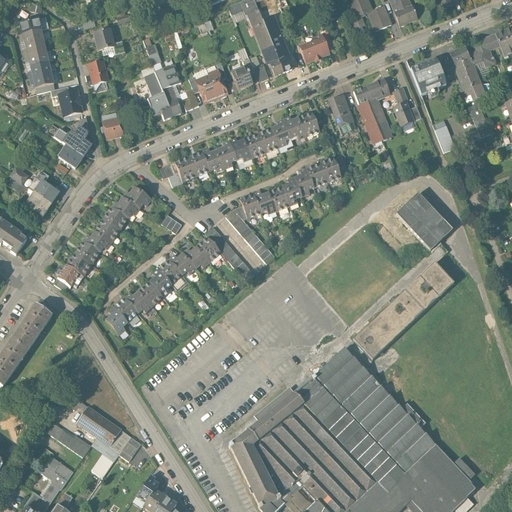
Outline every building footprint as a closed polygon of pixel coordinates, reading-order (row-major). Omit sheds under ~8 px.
[(202,0),(206,8),(227,0),(202,0)] [(245,17),(247,16),(258,12),(255,4),(253,0),(249,0),(240,4),(243,13),(245,17)] [(275,0),(279,9),(293,4),(291,0),(275,0)] [(361,18),(367,15),(372,13),(367,0),(348,0),(357,19),(361,18)] [(409,25),(399,0),(388,0),(400,28),(409,25)] [(408,0),(399,0),(409,25),(417,22),(408,0)] [(452,0),(434,0),(439,12),(454,6),(453,2),(452,0)] [(13,1),(0,21),(0,25),(6,30),(21,7),(13,1)] [(231,17),(243,13),(240,4),(228,8),(231,17)] [(266,66),(270,64),(278,61),(286,58),(267,8),(258,12),(247,16),(248,20),(266,66)] [(384,8),(372,13),(367,15),(375,33),(391,26),(384,8)] [(275,13),(278,22),(284,20),(280,10),(275,13)] [(243,13),(231,17),(234,25),(248,20),(247,16),(245,17),(243,13)] [(367,33),(361,18),(357,19),(349,23),(355,38),(367,33)] [(19,24),(22,35),(39,31),(37,20),(19,24)] [(213,30),(210,22),(204,24),(198,27),(201,34),(213,30)] [(188,24),(171,30),(173,35),(190,28),(188,24)] [(108,30),(93,34),(97,52),(113,48),(112,45),(108,30)] [(175,40),(173,35),(171,30),(162,33),(166,43),(175,40)] [(22,35),(24,46),(42,42),(39,31),(22,35)] [(505,60),(511,57),(511,31),(496,37),(500,49),(505,60)] [(312,42),(298,48),(305,65),(314,61),(314,63),(321,60),(320,59),(329,56),(321,36),(312,40),(312,42)] [(475,52),(469,55),(475,73),(496,65),(493,59),(493,60),(490,53),(500,49),(496,37),(495,36),(485,40),(480,45),(474,47),(475,52)] [(0,58),(7,63),(11,58),(0,50),(0,46),(4,40),(0,37),(0,58)] [(142,42),(145,48),(151,46),(149,39),(142,42)] [(24,46),(27,57),(45,53),(42,42),(24,46)] [(112,45),(113,48),(115,56),(124,54),(121,43),(112,45)] [(145,48),(155,74),(164,71),(161,64),(164,63),(163,59),(160,60),(154,45),(151,46),(145,48)] [(454,73),(467,105),(477,101),(485,98),(481,86),(475,73),(469,55),(466,48),(449,55),(453,66),(444,70),(446,76),(454,73)] [(238,52),(242,63),(248,60),(244,49),(238,52)] [(27,57),(30,68),(47,64),(45,53),(27,57)] [(256,57),(248,60),(252,70),(259,67),(256,57)] [(286,58),(278,61),(283,74),(291,71),(286,58)] [(104,60),(87,64),(89,73),(84,74),(89,94),(108,89),(106,81),(109,80),(104,60)] [(246,72),(252,70),(248,60),(242,63),(245,68),(246,72)] [(275,77),(283,74),(278,61),(270,64),(275,77)] [(432,61),(410,70),(419,94),(441,86),(432,61)] [(30,68),(32,79),(50,74),(47,64),(30,68)] [(221,83),(226,80),(220,65),(215,67),(216,72),(221,83)] [(258,84),(268,80),(263,65),(259,67),(252,70),(258,84)] [(162,92),(170,89),(180,85),(173,67),(164,71),(155,74),(140,80),(147,98),(154,95),(162,92)] [(234,84),(238,92),(252,87),(246,72),(245,68),(230,74),(234,84)] [(207,75),(208,78),(217,101),(226,97),(221,83),(216,72),(207,75)] [(53,85),(50,74),(32,79),(35,90),(53,85)] [(204,106),(217,101),(208,78),(195,83),(199,93),(204,106)] [(188,81),(192,91),(194,95),(199,93),(195,83),(194,79),(188,81)] [(385,82),(364,90),(370,104),(377,102),(391,96),(385,82)] [(232,95),(238,92),(234,84),(228,86),(232,95)] [(54,91),(53,85),(35,90),(36,96),(54,91)] [(489,85),(481,86),(485,98),(492,95),(489,85)] [(78,87),(57,92),(64,119),(84,115),(78,87)] [(170,89),(162,92),(173,119),(181,116),(170,89)] [(361,108),(370,104),(364,90),(355,94),(361,108)] [(393,94),(399,107),(406,104),(408,103),(403,90),(393,94)] [(181,102),(186,113),(199,108),(194,95),(192,91),(185,94),(187,99),(181,102)] [(164,122),(173,119),(162,92),(154,95),(145,99),(153,119),(162,116),(164,122)] [(345,96),(330,102),(343,137),(359,132),(345,96)] [(491,136),(477,101),(467,105),(481,140),(491,136)] [(359,109),(374,146),(392,138),(377,102),(370,104),(361,108),(359,109)] [(401,128),(414,123),(409,112),(406,104),(399,107),(393,109),(401,128)] [(416,109),(409,112),(414,123),(421,120),(416,109)] [(311,114),(298,119),(306,139),(319,134),(311,114)] [(118,119),(102,123),(106,140),(122,136),(118,119)] [(299,142),(306,139),(298,119),(284,125),(290,140),(297,137),(299,142)] [(444,154),(454,150),(443,121),(432,125),(444,154)] [(126,128),(129,135),(141,130),(138,122),(126,128)] [(284,143),(290,140),(284,125),(271,130),(278,150),(285,147),(284,143)] [(93,148),(85,143),(89,138),(89,136),(88,135),(87,134),(79,129),(75,136),(71,134),(69,137),(60,132),(55,140),(67,148),(85,160),(93,148)] [(265,155),(278,150),(271,130),(257,136),(265,155)] [(251,161),(265,155),(257,136),(243,141),(251,161)] [(243,141),(230,147),(236,162),(242,159),(244,163),(251,161),(243,141)] [(476,151),(473,144),(468,146),(471,154),(476,151)] [(230,164),(236,162),(230,147),(216,152),(224,171),(232,168),(230,164)] [(76,172),(85,160),(67,148),(59,160),(76,172)] [(217,174),(224,171),(216,152),(202,158),(208,172),(215,170),(217,174)] [(201,155),(188,160),(195,178),(208,172),(202,158),(201,155)] [(188,160),(175,165),(182,183),(195,178),(188,160)] [(320,166),(327,184),(341,179),(333,160),(320,166)] [(187,196),(182,183),(175,165),(158,172),(162,182),(168,179),(177,200),(187,196)] [(306,171),(314,190),(327,184),(320,166),(306,171)] [(8,178),(12,180),(21,186),(27,178),(14,169),(8,178)] [(300,177),(294,180),(301,199),(309,196),(308,192),(314,190),(306,171),(299,174),(300,177)] [(27,190),(33,194),(40,183),(43,185),(48,179),(39,172),(27,190)] [(19,198),(26,189),(21,186),(12,180),(8,186),(16,192),(14,195),(19,198)] [(282,189),(290,209),(297,206),(295,201),(301,199),(294,180),(287,182),(289,186),(282,189)] [(40,183),(33,194),(50,206),(58,195),(43,185),(40,183)] [(125,194),(122,198),(138,210),(142,205),(145,208),(150,200),(133,188),(128,196),(125,194)] [(269,194),(277,214),(290,209),(282,189),(269,194)] [(43,217),(50,206),(33,194),(25,205),(43,217)] [(259,194),(253,196),(261,215),(266,213),(268,217),(277,214),(269,194),(261,197),(259,194)] [(418,194),(396,215),(430,251),(452,230),(418,194)] [(248,220),(261,215),(253,196),(240,201),(248,220)] [(113,203),(110,208),(127,220),(130,215),(134,217),(138,210),(122,198),(117,205),(113,203)] [(110,208),(101,220),(119,232),(127,220),(110,208)] [(234,211),(226,219),(266,266),(275,259),(234,211)] [(161,226),(175,236),(181,227),(167,217),(161,226)] [(101,220),(93,232),(111,244),(119,232),(101,220)] [(26,242),(0,223),(0,246),(15,258),(26,242)] [(254,277),(213,229),(205,236),(207,238),(220,254),(246,284),(254,277)] [(85,237),(82,242),(99,254),(103,248),(106,251),(111,244),(93,232),(88,239),(85,237)] [(220,254),(207,238),(195,248),(209,263),(220,254)] [(279,244),(281,249),(290,246),(288,241),(279,244)] [(82,242),(73,254),(91,266),(99,254),(82,242)] [(209,263),(195,248),(189,253),(187,250),(182,255),(195,270),(200,266),(203,269),(209,263)] [(73,254),(65,266),(82,278),(91,266),(73,254)] [(195,270),(182,255),(176,260),(173,257),(168,261),(181,277),(186,272),(189,275),(195,270)] [(181,277),(168,261),(157,271),(170,286),(181,277)] [(435,264),(353,341),(372,362),(454,285),(435,264)] [(65,266),(56,280),(69,288),(72,285),(76,288),(82,278),(65,266)] [(170,286),(157,271),(152,275),(154,278),(148,283),(162,299),(168,293),(165,290),(170,286)] [(162,299),(148,283),(138,292),(151,308),(162,299)] [(151,308),(138,292),(132,298),(129,295),(124,299),(137,315),(142,310),(145,313),(151,308)] [(137,315),(124,299),(113,309),(126,324),(137,315)] [(35,308),(11,343),(27,354),(51,319),(35,308)] [(126,324),(113,309),(108,313),(110,316),(104,321),(118,337),(124,332),(121,328),(126,324)] [(0,388),(2,390),(27,354),(11,343),(0,358),(0,388)] [(400,511),(406,507),(411,511),(453,511),(454,511),(466,511),(473,506),(467,499),(476,491),(468,482),(474,476),(459,460),(453,466),(420,430),(425,425),(407,406),(401,411),(344,350),(314,377),(228,447),(258,509),(260,511),(277,511),(284,506),(302,489),(316,503),(306,511),(400,511)] [(66,408),(71,412),(77,403),(72,400),(66,408)] [(76,425),(96,439),(109,448),(120,432),(87,409),(76,425)] [(73,439),(52,424),(45,433),(83,459),(91,448),(90,447),(74,436),(73,439)] [(130,439),(120,432),(109,448),(96,439),(90,447),(91,448),(102,455),(90,472),(102,480),(118,456),(130,439)] [(140,446),(130,439),(118,456),(128,463),(140,446)] [(73,473),(49,457),(40,477),(61,492),(73,473)] [(142,510),(154,492),(158,487),(153,484),(154,481),(150,478),(132,504),(142,511),(142,510)] [(306,511),(316,503),(302,489),(284,506),(289,511),(306,511)] [(142,510),(145,511),(154,511),(164,499),(164,497),(161,494),(159,495),(154,492),(142,510)] [(175,507),(164,499),(154,511),(171,511),(172,511),(175,507)]
